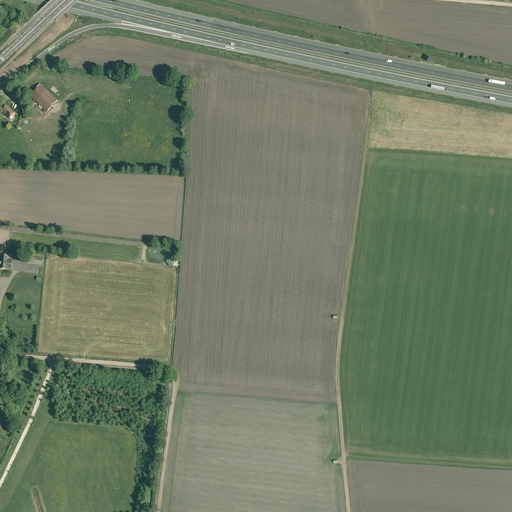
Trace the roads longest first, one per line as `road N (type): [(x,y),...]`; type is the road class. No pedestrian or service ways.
road 1 (motorway): [(51,0),(511,100)]
road 2 (motorway): [(511,87),(103,0)]
road 3 (track): [(348,511),(336,361),(369,104)]
road 4 (track): [(157,511),(171,371),(5,355)]
road 5 (unknown): [(511,453),(343,455)]
